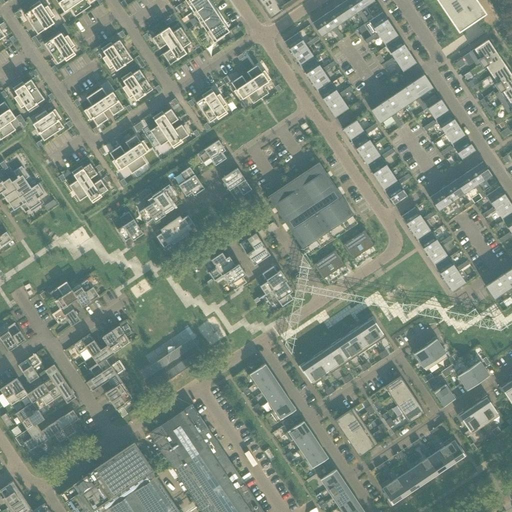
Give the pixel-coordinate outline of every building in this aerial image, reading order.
[(55,0),(64,12),(65,11),(70,8),(75,5),(71,0),(55,0)] [(71,0),(75,5),(70,8),(70,9),(75,16),(76,15),(90,6),(86,0),(82,0),(80,2),(78,0),(71,0)] [(207,0),(188,0),(186,2),(193,12),(208,1),(207,0)] [(266,0),(261,4),(271,19),(282,11),(275,0),(266,0)] [(354,0),(346,0),(338,5),(348,19),(361,10),(354,0)] [(373,0),(354,0),(361,10),(374,1),(373,0)] [(436,0),(458,32),(469,24),(485,14),(475,0),(436,0)] [(31,10),(24,15),(28,20),(30,24),(31,24),(33,23),(51,11),(48,7),(47,6),(44,7),(44,8),(41,4),(39,1),(29,8),(31,10)] [(208,1),(193,12),(199,22),(215,11),(208,1)] [(338,5),(325,14),(334,28),(348,19),(338,5)] [(32,25),(39,35),(55,24),(52,19),(55,17),(52,11),(32,25)] [(215,11),(199,22),(206,32),(222,21),(215,11)] [(369,21),(364,25),(371,36),(375,33),(376,33),(377,34),(390,25),(382,12),(369,21)] [(325,14),(312,23),(321,37),(334,28),(325,14)] [(222,21),(206,32),(214,43),(224,36),(224,35),(229,32),(229,31),(228,31),(227,29),(222,21)] [(176,38),(166,44),(168,47),(170,49),(179,43),(182,48),(190,43),(180,27),(175,30),(172,25),(168,27),(176,38)] [(390,25),(377,34),(386,47),(399,38),(390,25)] [(153,37),(152,38),(153,40),(155,43),(158,47),(159,49),(166,44),(176,38),(168,27),(156,36),(153,37)] [(61,33),(44,44),(48,50),(50,53),(51,54),(53,52),(71,41),(67,35),(64,38),(61,33)] [(297,33),(284,42),(288,49),(292,55),(306,46),(297,33)] [(399,38),(386,47),(394,60),(408,51),(399,38)] [(111,42),(101,49),(106,56),(102,58),(106,63),(123,52),(125,50),(126,50),(125,49),(123,46),(119,40),(112,45),(111,42)] [(474,50),(468,54),(469,54),(475,63),(478,61),(480,64),(496,53),(487,40),(474,49),(474,50)] [(51,54),(51,55),(53,58),(57,64),(64,59),(66,62),(75,55),(71,48),(74,46),(71,41),(53,52),(51,54)] [(170,49),(162,54),(167,60),(169,63),(170,65),(171,64),(173,62),(186,53),(182,48),(179,43),(170,49)] [(306,46),(292,55),(301,67),(314,58),(306,46)] [(123,52),(106,63),(109,69),(113,66),(116,71),(132,60),(128,54),(126,51),(126,50),(125,50),(123,52)] [(408,51),(394,60),(403,72),(416,63),(408,51)] [(504,65),(496,53),(480,64),(483,68),(485,66),(491,74),(503,66),(504,65)] [(314,58),(301,67),(309,80),(323,71),(314,58)] [(462,61),(455,65),(459,70),(465,66),(462,61)] [(252,68),(247,72),(251,79),(258,89),(263,85),(271,80),(264,71),(262,72),(260,69),(258,66),(257,65),(256,66),(253,68),(252,68)] [(511,78),(511,76),(504,65),(503,66),(491,74),(497,83),(494,85),(496,89),(497,89),(511,79),(511,78)] [(131,72),(121,78),(126,85),(122,88),(125,93),(143,81),(145,80),(146,80),(145,79),(143,76),(139,70),(132,74),(131,72)] [(323,71),(309,80),(318,93),(331,84),(323,71)] [(424,75),(410,84),(419,97),(420,97),(433,88),(424,75)] [(232,82),(231,83),(232,84),(233,87),(236,90),(233,91),(240,101),(241,100),(252,92),(246,83),(241,76),(235,80),(232,82)] [(499,93),(495,96),(501,104),(508,100),(511,96),(511,78),(511,79),(497,89),(499,93)] [(252,92),(241,100),(245,107),(252,103),(253,103),(268,93),(263,85),(258,89),(251,79),(246,83),(252,92)] [(22,82),(12,88),(17,95),(14,98),(17,103),(35,91),(37,90),(37,89),(35,85),(31,80),(24,84),(22,82)] [(101,88),(86,98),(91,106),(96,102),(103,112),(105,110),(108,108),(102,99),(112,92),(114,91),(108,80),(100,85),(101,88)] [(143,81),(125,93),(129,98),(133,96),(136,101),(152,89),(148,84),(146,80),(145,80),(143,81)] [(331,84),(318,93),(326,105),(340,96),(331,84)] [(410,84),(397,92),(406,106),(415,100),(419,97),(410,84)] [(474,93),(481,89),(477,84),(471,88),(474,93)] [(35,91),(17,103),(21,108),(24,106),(29,113),(39,106),(37,104),(44,99),(40,93),(38,90),(37,89),(37,90),(35,91)] [(203,98),(196,103),(200,109),(202,112),(203,113),(203,112),(205,111),(223,99),(219,94),(216,96),(211,89),(201,96),(203,98)] [(112,92),(102,99),(108,108),(113,115),(119,111),(122,109),(123,108),(122,107),(121,105),(112,92)] [(397,92),(384,101),(393,115),(395,114),(406,106),(397,92)] [(340,96),(326,105),(335,118),(348,109),(340,96)] [(511,96),(508,100),(501,104),(506,113),(511,110),(511,111),(511,96)] [(203,112),(203,113),(205,117),(209,122),(216,118),(218,120),(227,114),(223,107),(226,104),(224,102),(223,99),(205,111),(203,112)] [(440,100),(427,108),(436,121),(449,112),(440,100)] [(384,101),(370,110),(380,124),(391,117),(393,115),(384,101)] [(0,104),(0,118),(5,125),(10,122),(15,118),(7,105),(5,103),(4,102),(3,102),(0,104)] [(91,106),(84,111),(90,120),(92,119),(94,122),(96,125),(97,126),(98,125),(102,123),(108,119),(103,112),(96,102),(91,106)] [(45,110),(40,114),(53,134),(54,134),(58,131),(63,128),(59,121),(61,119),(55,109),(48,114),(45,110)] [(162,111),(152,118),(158,126),(161,131),(171,124),(178,120),(174,114),(171,110),(171,109),(169,110),(167,112),(163,114),(162,111)] [(449,112),(436,121),(444,134),(458,125),(449,112)] [(37,121),(32,124),(44,141),(50,137),(53,135),(53,134),(40,114),(35,118),(37,121)] [(0,118),(0,139),(15,130),(10,122),(5,125),(0,118)] [(356,120),(342,129),(351,142),(364,133),(356,120)] [(151,133),(146,136),(154,148),(159,144),(160,146),(168,141),(164,136),(174,129),(172,127),(171,124),(161,131),(158,126),(150,131),(151,133)] [(174,129),(164,136),(168,141),(173,149),(183,142),(181,140),(184,138),(187,136),(188,135),(187,134),(185,131),(181,125),(174,129)] [(458,125),(444,134),(453,147),(466,138),(458,125)] [(507,128),(501,132),(504,137),(511,133),(507,128)] [(364,133),(351,142),(359,154),(373,145),(364,133)] [(131,138),(125,142),(130,149),(136,159),(141,155),(149,150),(143,141),(140,142),(138,139),(136,136),(136,135),(134,136),(131,138)] [(466,138),(453,147),(461,159),(475,150),(466,138)] [(226,158),(222,153),(225,151),(218,140),(197,154),(203,163),(203,162),(210,158),(215,166),(226,158)] [(373,145),(359,154),(368,167),(381,158),(373,145)] [(111,152),(109,153),(110,154),(112,157),(114,160),(112,162),(118,171),(126,166),(131,162),(125,153),(120,146),(114,150),(111,152)] [(127,151),(125,153),(131,162),(126,166),(131,174),(133,172),(137,177),(148,170),(145,164),(147,163),(141,155),(136,159),(130,149),(127,151)] [(381,158),(368,167),(376,180),(390,171),(381,158)] [(478,184),(491,175),(482,162),(469,171),(478,184)] [(319,163),(268,197),(285,223),(336,189),(319,163)] [(81,166),(71,172),(77,180),(80,185),(90,179),(97,174),(93,168),(91,165),(90,164),(88,164),(86,166),(83,168),(81,166)] [(12,182),(11,183),(16,190),(5,197),(9,204),(31,189),(31,188),(25,180),(29,177),(21,166),(13,172),(18,178),(12,182)] [(181,174),(186,180),(178,185),(185,197),(191,193),(193,196),(204,189),(189,167),(188,168),(181,173),(181,174)] [(237,168),(221,179),(235,200),(251,189),(237,168)] [(390,171),(376,180),(385,192),(398,183),(390,171)] [(478,184),(469,171),(456,180),(464,193),(465,193),(478,184)] [(16,190),(11,183),(12,182),(9,178),(3,182),(2,181),(1,181),(0,179),(0,193),(1,192),(5,197),(16,190)] [(77,180),(69,186),(74,193),(79,201),(87,196),(84,190),(93,184),(91,182),(90,179),(80,185),(77,180)] [(93,184),(84,190),(87,196),(92,203),(102,197),(100,195),(104,192),(106,191),(107,190),(107,189),(104,185),(100,179),(93,184)] [(464,193),(456,180),(442,189),(451,202),(465,193),(464,193)] [(398,183),(385,192),(393,205),(407,196),(398,183)] [(31,189),(9,204),(14,211),(20,206),(25,213),(33,207),(34,209),(41,204),(40,203),(42,201),(39,197),(44,194),(37,184),(31,188),(31,189)] [(499,187),(486,196),(494,208),(507,200),(508,199),(499,187)] [(176,199),(169,188),(161,193),(160,191),(152,196),(163,212),(173,206),(170,203),(176,199)] [(451,202),(442,189),(429,197),(438,211),(451,202)] [(152,196),(151,193),(150,194),(148,195),(142,199),(142,200),(143,200),(147,206),(139,212),(147,223),(152,219),(155,222),(165,215),(164,213),(163,212),(152,196)] [(341,196),(290,230),(302,248),(304,247),(309,255),(321,247),(356,224),(357,223),(351,215),(353,215),(341,196)] [(507,200),(494,208),(503,221),(511,214),(511,206),(508,199),(507,200)] [(414,207),(401,216),(410,229),(411,228),(423,220),(414,207)] [(125,225),(117,230),(124,241),(130,237),(132,239),(132,240),(143,233),(128,212),(127,213),(120,217),(120,218),(125,225)] [(511,214),(503,221),(511,234),(511,233),(511,214)] [(195,227),(188,215),(182,219),(180,216),(170,223),(180,238),(181,239),(182,238),(189,234),(188,232),(195,227)] [(410,229),(418,242),(419,241),(431,233),(423,220),(411,228),(410,229)] [(180,238),(170,223),(160,230),(162,233),(156,237),(164,248),(171,243),(172,245),(179,240),(181,239),(180,238)] [(364,231),(343,245),(352,259),(366,250),(371,257),(378,252),(364,231)] [(0,246),(1,247),(12,240),(6,232),(0,236),(0,246)] [(255,233),(239,244),(254,265),(266,257),(270,254),(255,233)] [(418,242),(427,254),(428,253),(440,245),(431,233),(419,241),(418,242)] [(427,254),(435,267),(436,266),(448,258),(448,257),(440,245),(428,253),(427,254)] [(334,251),(313,265),(327,286),(335,281),(330,274),(344,265),(334,251)] [(235,266),(229,257),(226,259),(222,253),(211,260),(216,268),(209,273),(209,272),(208,273),(214,281),(235,266)] [(435,267),(444,280),(445,279),(457,271),(456,270),(448,258),(436,266),(435,267)] [(245,274),(238,264),(235,266),(214,281),(215,281),(219,278),(223,276),(228,283),(230,282),(235,290),(246,282),(242,276),(245,274)] [(511,267),(499,277),(508,290),(511,287),(511,267)] [(265,295),(286,282),(287,281),(281,271),(278,273),(274,268),(263,275),(263,276),(267,281),(268,283),(260,288),(265,295)] [(444,280),(452,292),(465,283),(457,271),(445,279),(444,280)] [(499,277),(485,286),(494,300),(508,290),(499,277)] [(82,307),(98,296),(87,279),(71,290),(77,299),(82,307)] [(49,293),(60,309),(61,310),(69,304),(77,299),(71,290),(66,282),(49,293)] [(286,282),(265,295),(264,296),(269,304),(270,304),(270,303),(276,299),(282,307),(293,299),(289,293),(292,291),(286,282)] [(43,299),(48,296),(45,291),(40,294),(43,299)] [(66,318),(71,326),(80,320),(69,304),(61,310),(60,309),(52,315),(58,323),(66,318)] [(376,324),(377,323),(373,317),(367,321),(367,322),(363,325),(376,343),(385,337),(376,324)] [(0,331),(1,333),(0,332),(0,337),(9,351),(25,340),(14,323),(14,324),(9,327),(6,322),(0,326),(0,331)] [(363,325),(359,327),(358,326),(353,330),(367,349),(376,343),(363,325)] [(119,326),(102,337),(107,345),(113,354),(130,343),(119,326)] [(139,371),(138,371),(150,388),(160,381),(180,368),(201,353),(193,340),(194,339),(196,338),(189,327),(145,357),(147,360),(150,364),(139,371)] [(367,349),(353,330),(349,333),(349,334),(345,337),(358,355),(367,349)] [(89,334),(73,345),(79,354),(80,353),(85,361),(92,356),(100,350),(89,334)] [(358,355),(345,337),(341,340),(340,338),(335,342),(349,361),(358,355)] [(436,364),(447,357),(445,354),(446,353),(436,339),(432,342),(431,341),(424,346),(436,364)] [(327,349),(340,367),(349,361),(335,342),(331,345),(331,346),(327,349)] [(92,356),(97,364),(102,372),(111,366),(106,359),(113,354),(107,345),(100,350),(92,356)] [(424,346),(417,351),(417,352),(413,354),(423,369),(424,368),(426,371),(436,364),(424,346)] [(322,351),(317,354),(329,371),(328,371),(330,374),(331,374),(340,367),(327,349),(323,352),(322,351)] [(35,354),(18,365),(30,382),(38,376),(33,368),(41,363),(35,354)] [(314,358),(309,361),(320,377),(320,376),(322,375),(325,373),(328,371),(329,371),(317,354),(313,357),(314,358)] [(119,361),(111,366),(102,372),(108,380),(113,388),(122,382),(117,375),(125,369),(119,361)] [(304,363),(298,367),(303,373),(304,373),(312,386),(322,380),(322,379),(320,376),(320,377),(309,361),(305,364),(304,363)] [(479,384),(486,379),(485,378),(489,375),(480,361),(469,368),(479,384)] [(86,383),(92,391),(108,380),(102,372),(97,364),(89,369),(94,377),(86,383)] [(271,373),(265,364),(249,374),(255,384),(271,373)] [(54,365),(45,371),(50,379),(42,384),(48,392),(65,381),(54,365)] [(469,368),(467,366),(456,373),(458,376),(457,376),(467,391),(471,388),(471,389),(479,384),(469,368)] [(271,373),(255,384),(261,393),(277,382),(271,373)] [(390,396),(406,386),(400,376),(384,387),(390,396)] [(28,395),(27,394),(17,378),(0,389),(11,406),(27,395),(28,395)] [(428,380),(425,383),(430,390),(433,388),(431,384),(428,380)] [(54,401),(62,395),(67,403),(76,397),(65,381),(48,392),(54,401)] [(511,383),(510,381),(506,385),(505,383),(499,388),(503,394),(504,394),(511,405),(511,383)] [(122,382),(113,388),(105,393),(116,410),(133,399),(122,382)] [(277,382),(261,393),(267,402),(283,391),(277,382)] [(46,406),(54,401),(48,392),(42,384),(27,394),(28,395),(27,395),(32,403),(33,403),(40,398),(46,406)] [(445,384),(433,392),(444,408),(451,402),(451,401),(455,399),(445,384)] [(406,386),(390,396),(396,405),(412,395),(406,386)] [(283,391),(267,402),(272,409),(273,410),(274,411),(289,400),(283,391)] [(140,393),(135,396),(139,401),(144,398),(140,393)] [(403,415),(418,404),(412,395),(396,405),(403,415)] [(490,422),(499,416),(490,403),(491,402),(487,395),(481,400),(481,401),(477,403),(490,422)] [(273,410),(270,412),(271,413),(277,422),(296,409),(289,400),(274,411),(273,410)] [(32,403),(16,413),(27,430),(36,424),(44,419),(33,403),(32,403)] [(481,428),(490,422),(477,403),(468,410),(481,428)] [(418,404),(403,415),(409,424),(425,413),(418,404)] [(263,511),(191,405),(149,433),(201,511),(178,511),(133,444),(58,494),(69,511),(263,511)] [(359,417),(353,408),(334,421),(341,430),(359,417)] [(78,419),(73,410),(56,421),(67,438),(76,432),(70,424),(78,419)] [(468,410),(464,412),(463,411),(457,415),(462,422),(463,422),(471,435),(481,428),(468,410)] [(9,419),(5,414),(0,417),(4,422),(9,419)] [(359,417),(341,430),(347,439),(365,426),(359,417)] [(4,422),(7,427),(12,424),(9,419),(4,422)] [(47,440),(54,435),(63,449),(72,444),(67,438),(56,421),(41,431),(47,440)] [(303,421),(284,434),(291,443),(294,441),(309,430),(303,421)] [(47,440),(41,431),(36,424),(27,430),(15,438),(20,446),(24,443),(30,451),(47,440)] [(15,436),(20,431),(15,426),(10,430),(15,436)] [(353,448),(372,435),(365,426),(347,439),(353,448)] [(309,430),(294,441),(299,449),(300,450),(316,439),(309,430)] [(353,448),(359,457),(378,445),(372,435),(353,448)] [(443,443),(442,443),(444,446),(445,446),(455,462),(460,459),(460,460),(466,456),(462,449),(461,450),(452,437),(443,443)] [(299,449),(296,451),(297,452),(303,461),(306,459),(322,448),(316,439),(300,450),(299,449)] [(442,448),(436,452),(447,469),(452,466),(451,465),(455,462),(445,446),(444,446),(442,448)] [(328,458),(322,448),(306,459),(312,468),(328,458)] [(264,452),(271,462),(275,459),(268,449),(264,452)] [(436,452),(427,458),(437,474),(442,471),(442,472),(447,469),(436,452)] [(418,464),(429,481),(434,478),(433,477),(437,474),(427,458),(418,464)] [(409,470),(419,486),(424,483),(424,484),(429,481),(418,464),(409,470)] [(342,478),(336,469),(320,480),(326,489),(342,478)] [(400,476),(411,493),(416,490),(415,489),(419,486),(409,470),(400,476)] [(389,479),(401,498),(406,495),(406,496),(411,493),(400,476),(391,482),(389,479)] [(342,478),(326,489),(332,498),(348,487),(342,478)] [(397,501),(401,498),(389,479),(379,486),(388,499),(387,499),(392,506),(398,502),(397,501)] [(23,498),(15,485),(13,481),(8,485),(0,490),(5,498),(2,500),(8,508),(23,498)] [(338,507),(354,496),(348,487),(332,498),(338,507)] [(354,496),(338,507),(341,511),(350,511),(360,506),(354,496)] [(23,498),(8,508),(10,511),(32,511),(23,498)]
